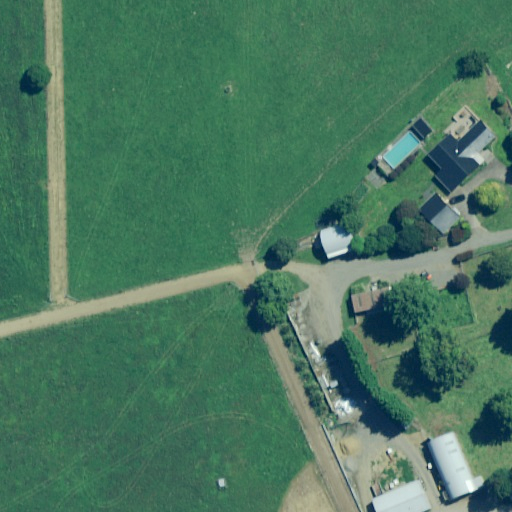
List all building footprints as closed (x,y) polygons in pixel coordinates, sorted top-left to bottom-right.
[(433,131),(420,119),(412,127),(425,139),(433,131)] [(496,139),(480,122),(458,144),(450,135),(429,156),(459,187),(485,161),(479,155),(496,139)] [(460,220),(437,194),(418,211),(441,237),(460,220)] [(511,225),(511,212),(491,217),(494,229),(511,225)] [(358,251),(350,223),(320,232),(329,260),(358,251)] [(393,306),(389,289),(352,298),(356,315),(393,306)] [(475,491),(451,435),(427,445),(450,502),(475,491)] [(425,511),(430,510),(418,482),(372,500),(377,511),(425,511)]
